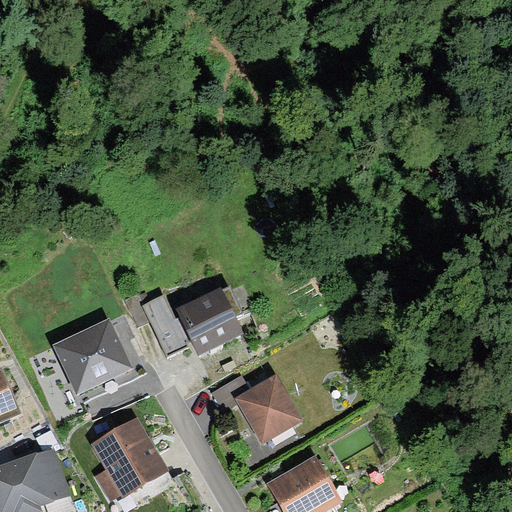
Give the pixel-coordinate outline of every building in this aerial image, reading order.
[(190,347),(197,361),(243,340),(236,324),(245,320),(231,291),(176,316),(179,322),(176,323),(165,300),(145,309),(151,321),(168,358),(190,347)] [(145,309),(137,294),(122,301),(136,329),(151,321),(145,309)] [(109,321),(52,349),(77,403),(135,375),(116,336),(109,321)] [(0,427),(19,419),(0,377),(0,427)] [(237,404),(251,396),(241,378),(211,395),(223,416),(238,407),(237,404)] [(251,396),(237,404),(238,407),(262,449),(303,425),(277,381),(264,388),(251,396)] [(138,421),(93,446),(108,473),(99,478),(111,501),(121,496),(124,501),(169,477),(151,445),(138,421)] [(36,440),(42,452),(57,445),(51,433),(36,440)] [(11,469),(0,472),(0,511),(43,511),(42,510),(73,500),(56,453),(11,469)] [(285,480),(269,490),(282,511),(334,511),(343,507),(316,462),(285,480)]
